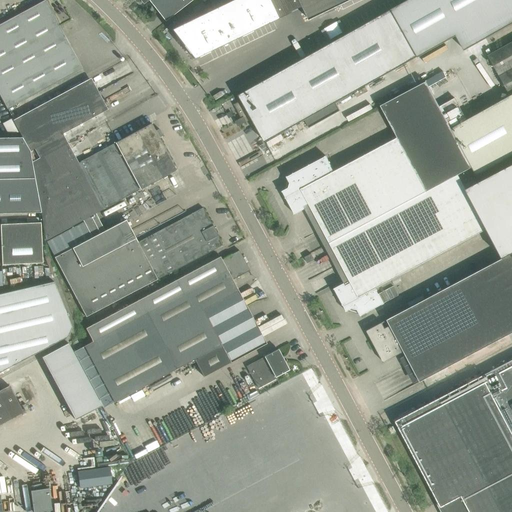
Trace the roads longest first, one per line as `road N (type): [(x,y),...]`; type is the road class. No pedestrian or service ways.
road 1 (unclassified): [(405,511),(208,141),(150,54),(98,0)]
road 2 (unknown): [(182,98),(371,0)]
